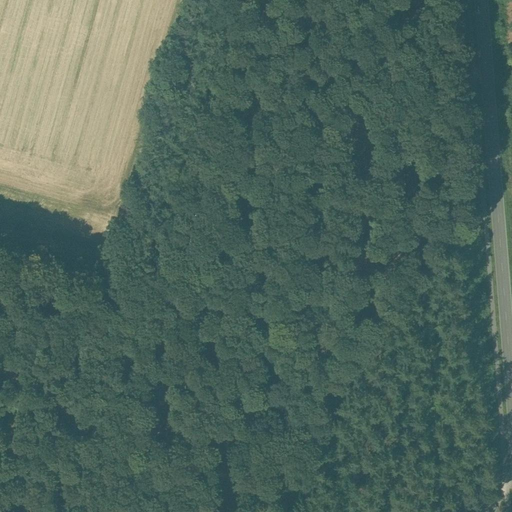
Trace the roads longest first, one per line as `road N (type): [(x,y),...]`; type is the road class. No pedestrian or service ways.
road 1 (track): [(488,96),(251,226),(94,278),(0,320)]
road 2 (tertiary): [(511,403),(481,0)]
